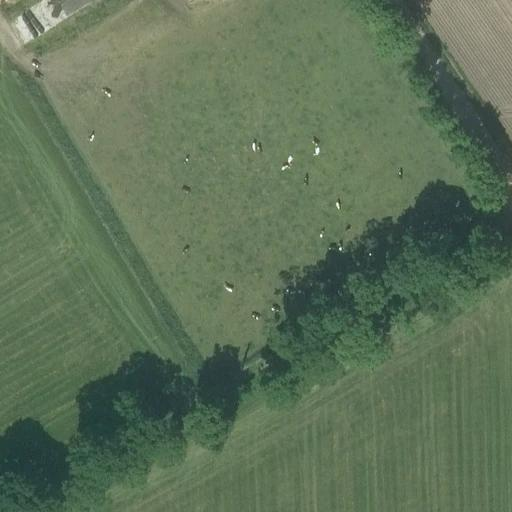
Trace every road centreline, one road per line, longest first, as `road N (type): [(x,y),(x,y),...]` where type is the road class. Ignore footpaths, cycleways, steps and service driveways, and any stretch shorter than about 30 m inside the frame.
road 1 (track): [(511,227),(0,511)]
road 2 (track): [(389,0),(511,212)]
